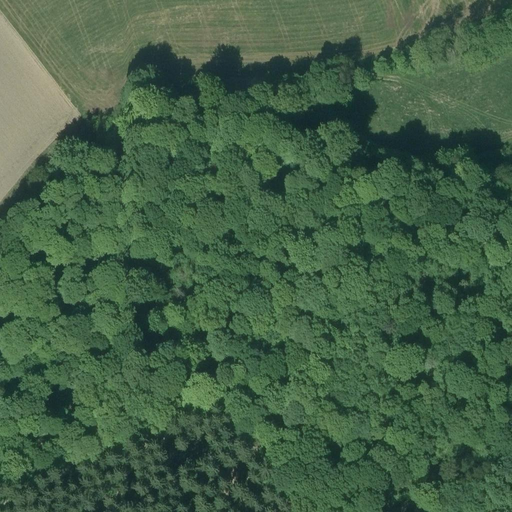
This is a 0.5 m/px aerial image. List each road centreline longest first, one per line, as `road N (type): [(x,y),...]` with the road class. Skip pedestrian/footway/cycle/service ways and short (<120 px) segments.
road 1 (track): [(20,383),(158,308),(253,303),(511,320)]
road 2 (track): [(396,511),(511,458)]
